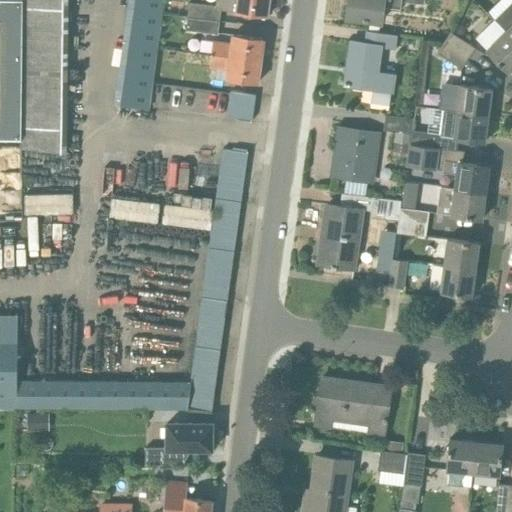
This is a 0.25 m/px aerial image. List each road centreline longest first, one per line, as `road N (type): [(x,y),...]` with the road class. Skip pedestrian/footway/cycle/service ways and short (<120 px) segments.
road 1 (residential): [(258,327),(304,0)]
road 2 (residential): [(502,358),(258,327)]
road 3 (residential): [(233,511),(258,327)]
